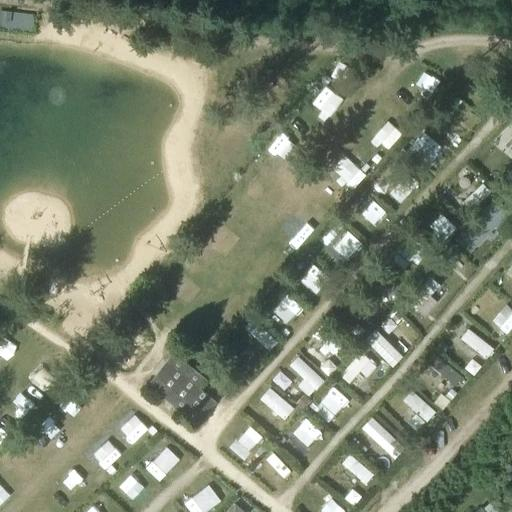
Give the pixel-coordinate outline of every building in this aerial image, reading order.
[(453,94),(432,120),(441,127),(462,102),(453,94)] [(433,127),(429,132),(436,138),(440,133),(433,127)] [(482,183),(460,204),(468,213),(490,192),(482,183)] [(511,198),(505,191),(497,199),(506,207),(511,200),(511,198)] [(495,200),(461,234),(474,247),(508,212),(495,200)] [(461,208),(455,213),(460,220),(467,215),(461,208)] [(450,252),(444,259),(451,266),(458,259),(450,252)] [(431,278),(406,304),(415,312),(439,287),(431,278)] [(393,313),(389,317),(394,323),(399,319),(393,313)] [(251,319),(243,328),(268,352),(277,343),(251,319)] [(342,321),(336,327),(342,333),(348,327),(342,321)] [(323,324),(313,335),(335,356),(345,345),(323,324)] [(374,329),(364,339),(391,367),(402,356),(374,329)] [(468,330),(460,340),(485,359),(493,350),(468,330)] [(233,342),(227,349),(234,355),(240,347),(233,342)] [(440,343),(436,348),(442,354),(447,348),(440,343)] [(360,352),(339,376),(349,384),(359,372),(369,362),(369,361),(360,352)] [(346,352),(340,358),(345,363),(351,357),(346,352)] [(173,354),(147,386),(197,427),(216,403),(199,390),(207,381),(173,354)] [(436,357),(428,366),(454,387),(461,378),(436,357)] [(297,358),(289,366),(315,391),(323,382),(297,358)] [(450,390),(443,398),(449,403),(456,395),(450,390)] [(411,392),(402,402),(427,424),(436,415),(411,392)] [(304,397),(296,405),(303,411),(310,402),(304,397)] [(371,419),(361,429),(394,459),(403,448),(371,419)] [(354,439),(349,444),(356,451),(361,446),(354,439)] [(347,456),(340,465),(364,485),(371,476),(347,456)] [(374,477),(368,484),(374,488),(379,482),(374,477)]
